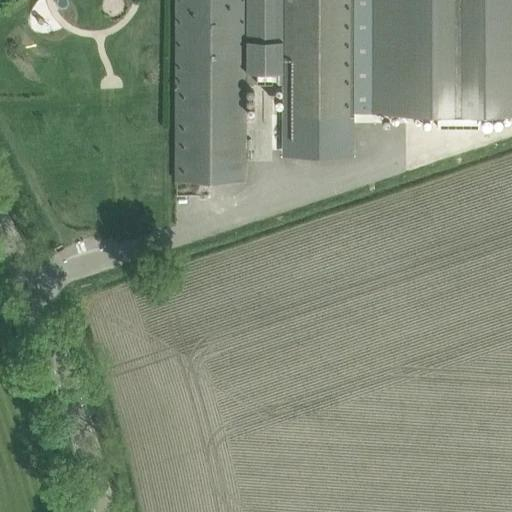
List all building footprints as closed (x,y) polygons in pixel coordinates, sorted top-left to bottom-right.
[(176,0),(176,180),(244,180),(244,67),(244,0),(176,0)] [(284,0),(244,0),(244,67),(284,67),(284,0)] [(284,0),(284,67),(284,148),(352,148),(352,111),(353,111),(352,0),(284,0)] [(372,0),(352,0),(353,111),(372,111),(372,0)] [(511,0),(372,0),(372,111),(461,111),(461,125),(478,125),(478,111),(511,111),(511,0)]
